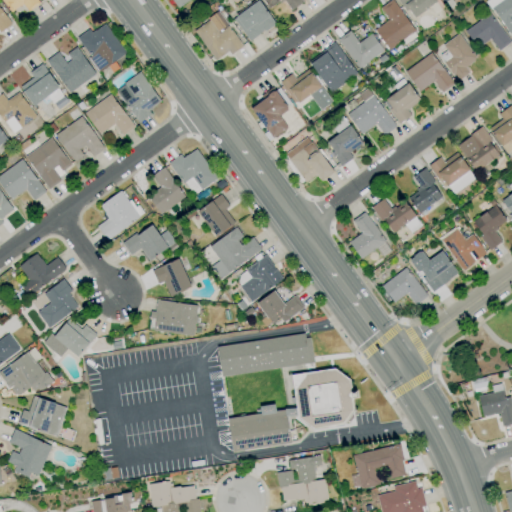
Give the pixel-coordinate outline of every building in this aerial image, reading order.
[(27,11),(38,4),(35,0),(0,0),(9,13),(22,4),(27,11)] [(170,0),(177,8),(188,0),(170,0)] [(249,42),(274,23),(256,0),(232,19),(249,42)] [(282,0),(289,11),(302,2),(300,0),(262,0),(268,8),(279,0),(282,0)] [(414,31),(392,0),(390,0),(379,8),(387,20),(374,30),(388,50),(414,31)] [(398,0),(412,19),(436,1),(434,0),(398,0)] [(511,37),(511,0),(500,0),(490,8),(511,38),(511,37)] [(0,31),(11,24),(0,9),(0,31)] [(229,55),(242,46),(218,12),(192,30),(214,61),(227,51),(229,55)] [(489,39),(498,51),(509,42),(487,13),(464,31),(477,48),(489,39)] [(125,54),(103,21),(76,39),(99,72),(125,54)] [(382,52),(370,34),(357,43),(349,31),(337,38),(356,68),(382,52)] [(468,73),(464,67),(475,60),(460,35),(436,51),(456,81),(468,73)] [(356,74),(334,43),(308,62),(329,92),(356,74)] [(94,75),(75,47),(63,56),(59,51),(45,60),(68,93),(94,75)] [(404,72),(418,92),(432,81),(440,93),(453,83),(430,53),(404,72)] [(32,106),(48,95),(52,101),(55,99),(54,98),(60,93),(41,64),(28,72),(32,78),(19,87),(32,106)] [(291,74),(279,81),(295,105),(309,96),(319,110),(331,102),(308,69),(294,79),(291,74)] [(136,121),(161,103),(139,72),(114,90),(136,121)] [(398,123),(410,116),(406,110),(419,101),(407,83),(383,99),(398,123)] [(360,134),(375,124),(382,135),(394,127),(368,88),(357,95),(362,102),(346,113),(360,134)] [(249,109),(272,139),(287,127),(278,116),(288,109),(274,90),(249,109)] [(6,100),(1,93),(0,93),(0,118),(11,134),(35,118),(17,92),(6,100)] [(97,134),(114,124),(120,135),(132,128),(111,94),(83,111),(97,134)] [(511,149),(511,111),(508,106),(497,114),(502,121),(489,130),(505,154),(511,149)] [(103,149),(80,116),(54,135),(73,162),(85,153),(89,158),(103,149)] [(352,158),(348,153),(361,144),(349,126),(324,143),(340,166),(352,158)] [(456,144),(474,171),(498,155),(480,128),(456,144)] [(315,175),(320,181),(333,171),(306,137),(283,154),(305,183),(315,175)] [(62,179),(58,174),(69,165),(50,138),(24,156),(47,189),(62,179)] [(168,162),(190,196),(216,179),(196,148),(181,158),(179,155),(168,162)] [(442,162),(439,157),(429,164),(450,195),(474,179),(456,153),(442,162)] [(0,185),(8,200),(25,190),(31,200),(43,193),(23,159),(0,172),(0,185)] [(183,197),(162,167),(150,176),(159,189),(147,197),(159,214),(183,197)] [(418,213),(442,197),(422,169),(411,177),(419,189),(407,197),(418,213)] [(498,202),(511,220),(511,182),(507,186),(511,192),(498,202)] [(98,206),(107,218),(95,227),(105,241),(141,216),(121,189),(98,206)] [(0,220),(13,212),(0,193),(0,220)] [(196,211),(213,237),(234,223),(224,208),(228,206),(220,194),(196,211)] [(391,234),(404,224),(410,231),(419,224),(402,202),(391,210),(382,198),(370,207),(391,234)] [(470,221),(489,250),(500,242),(492,229),(504,221),(494,205),(470,221)] [(347,242),(359,259),(384,242),(363,212),(351,221),(359,233),(347,242)] [(148,261),(174,242),(165,230),(158,235),(150,224),(121,244),(129,255),(139,248),(148,261)] [(438,239),(461,270),(485,253),(471,234),(463,240),(454,227),(438,239)] [(208,245),(218,261),(209,266),(217,278),(261,251),(252,237),(240,245),(236,239),(241,237),(236,228),(208,245)] [(456,274),(440,251),(426,261),(420,251),(408,259),(431,292),(456,274)] [(44,266),(36,253),(17,266),(27,280),(20,286),(27,296),(65,269),(56,257),(44,266)] [(281,280),(266,256),(233,277),(249,301),(281,280)] [(157,284),(162,282),(168,297),(190,287),(178,258),(151,270),(157,284)] [(404,294),(412,306),(426,297),(405,268),(379,285),(392,303),(404,294)] [(36,312),(47,328),(77,307),(67,294),(71,291),(62,279),(42,294),(48,303),(36,312)] [(256,302),(270,326),(301,308),(294,296),(281,304),(274,291),(256,302)] [(196,304),(154,300),(153,312),(149,311),(148,330),(193,335),(196,304)] [(76,357),(95,335),(84,325),(80,329),(67,318),(43,344),(58,357),(66,348),(76,357)] [(0,362),(19,350),(8,333),(0,338),(0,362)] [(216,347),(220,376),(314,363),(310,338),(304,339),(303,333),(216,347)] [(0,369),(0,376),(14,398),(30,388),(34,394),(49,383),(28,351),(0,369)] [(231,452),(225,420),(292,409),(287,376),(333,369),(349,382),(351,390),(358,389),(360,399),(351,400),(353,411),(341,426),(310,431),(294,420),(294,417),(287,418),(290,444),(231,452)] [(511,411),(509,397),(502,398),(501,391),(477,396),(481,417),(497,414),(500,426),(511,423),(511,411)] [(55,437),(65,407),(32,396),(27,411),(21,409),(16,424),(55,437)] [(37,476),(49,445),(12,430),(6,445),(11,447),(6,462),(14,466),(12,472),(27,478),(29,473),(37,476)] [(351,454),(358,487),(405,477),(398,445),(351,454)] [(327,502),(324,479),(315,481),(313,467),(320,466),(319,455),(287,460),(288,471),(276,472),(280,501),(306,498),(307,505),(327,502)] [(147,484),(150,508),(160,506),(160,511),(197,511),(194,485),(168,489),(167,481),(147,484)] [(376,495),(379,511),(423,511),(419,488),(415,488),(414,481),(390,486),(391,491),(376,495)] [(507,511),(511,511),(511,489),(503,491),(507,511)] [(129,511),(127,495),(88,500),(89,511),(129,511)]
